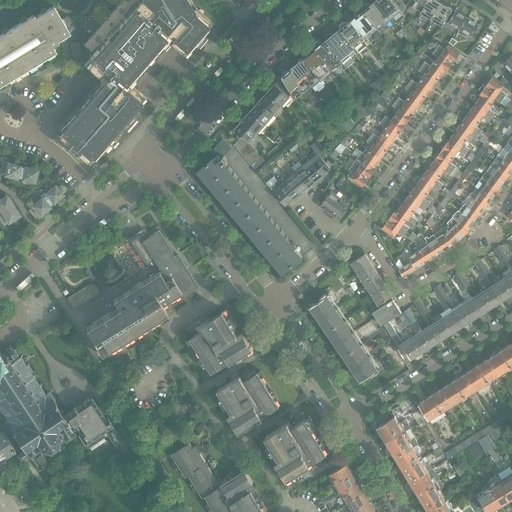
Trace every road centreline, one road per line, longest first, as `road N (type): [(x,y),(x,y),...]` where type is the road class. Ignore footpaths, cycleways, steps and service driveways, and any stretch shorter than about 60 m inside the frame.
road 1 (residential): [(283,506),(254,450),(233,447),(163,337),(174,319),(236,280)]
road 2 (residential): [(357,223),(412,146),(427,144),(511,18)]
road 3 (residential): [(357,223),(408,289),(470,252),(511,183)]
road 4 (tertiary): [(171,167),(273,53),(334,0)]
road 5 (tertiary): [(282,0),(143,151)]
road 6 (residential): [(346,414),(511,313)]
road 7 (residential): [(279,300),(171,167)]
road 8 (residential): [(262,312),(329,406),(346,414)]
road 9 (residential): [(346,414),(344,396),(279,300)]
road 10 (residential): [(157,180),(236,280)]
